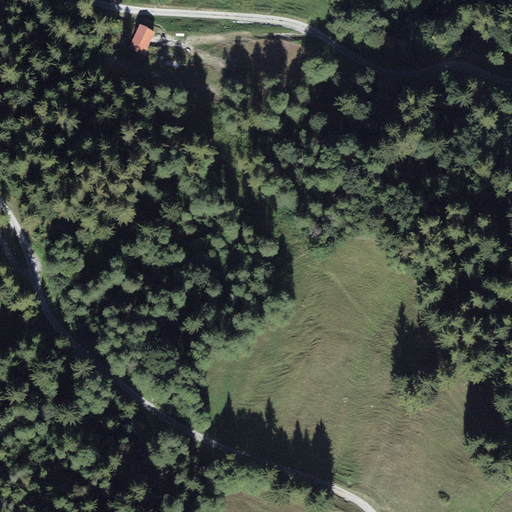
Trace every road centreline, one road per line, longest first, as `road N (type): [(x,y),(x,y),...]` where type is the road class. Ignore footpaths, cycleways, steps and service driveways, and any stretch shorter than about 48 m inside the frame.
road 1 (track): [(0,203),(55,320),(130,392),(211,443),(335,488),(371,511)]
road 2 (track): [(511,82),(446,66),(384,74),(291,21),(92,0)]
